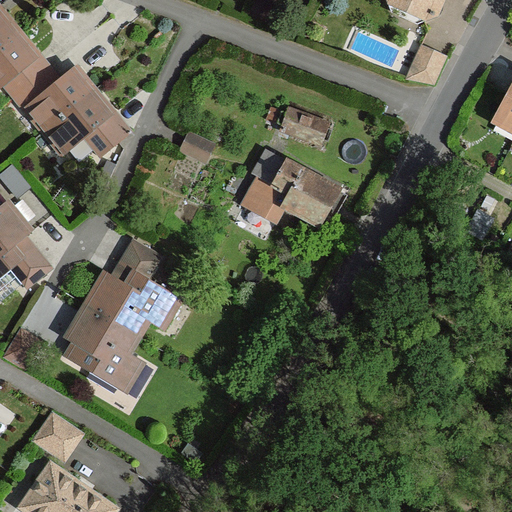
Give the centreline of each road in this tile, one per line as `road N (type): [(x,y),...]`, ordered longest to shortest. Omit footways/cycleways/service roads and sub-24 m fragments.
road 1 (residential): [(211,497),(367,263),(506,0)]
road 2 (residential): [(0,367),(211,497)]
